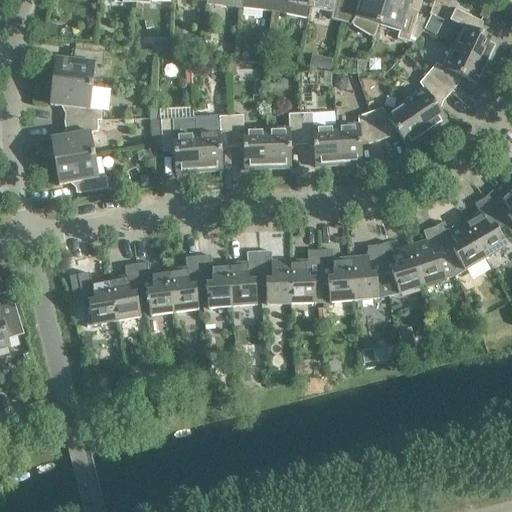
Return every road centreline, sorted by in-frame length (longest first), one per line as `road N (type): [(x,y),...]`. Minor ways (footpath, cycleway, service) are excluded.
road 1 (residential): [(511,69),(447,151),(347,205),(180,215),(28,245)]
road 2 (residential): [(28,245),(10,140),(23,0)]
